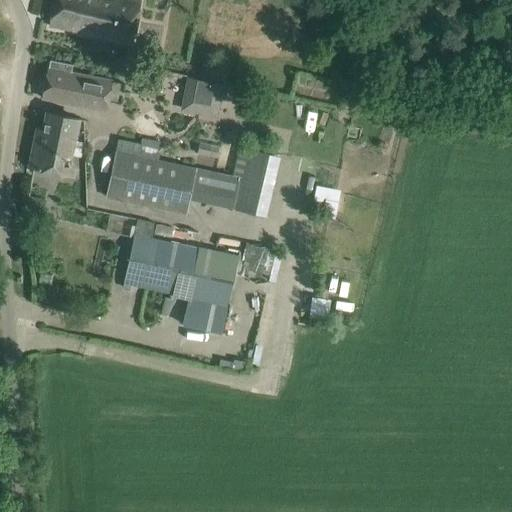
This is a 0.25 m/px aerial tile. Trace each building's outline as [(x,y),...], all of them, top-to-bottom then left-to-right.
[(54,0),(49,26),(78,31),(78,34),(132,45),(140,2),(127,0),(54,0)] [(42,98),(105,110),(107,101),(120,103),(124,84),(71,73),(73,65),(50,60),(42,98)] [(180,111),(198,115),(205,122),(216,117),(217,117),(223,83),(201,79),(200,85),(186,82),(180,111)] [(29,167),(76,176),(78,168),(68,166),(78,119),(47,113),(40,146),(34,145),(29,167)] [(247,148),(241,178),(157,159),(158,151),(142,148),(143,144),(118,139),(105,197),(186,216),(190,199),(263,216),(277,155),(247,148)] [(223,322),(238,258),(151,238),(154,223),(137,219),(134,234),(135,235),(123,288),(130,289),(131,284),(175,294),(174,298),(188,301),(185,313),(205,318),(200,341),(211,344),(217,320),(223,322)] [(247,241),(239,268),(274,279),(282,251),(247,241)]
